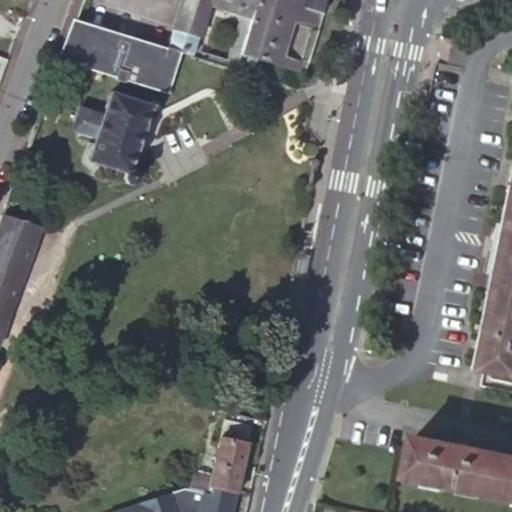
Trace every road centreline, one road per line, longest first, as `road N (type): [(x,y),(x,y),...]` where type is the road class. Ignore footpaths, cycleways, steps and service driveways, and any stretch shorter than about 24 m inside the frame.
road 1 (secondary): [(400,0),(285,511)]
road 2 (residential): [(52,0),(0,148)]
